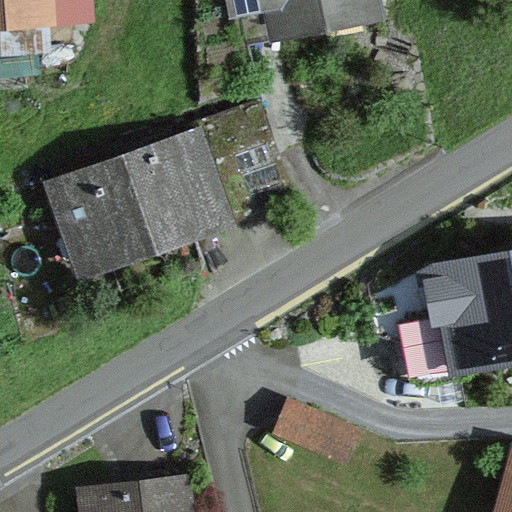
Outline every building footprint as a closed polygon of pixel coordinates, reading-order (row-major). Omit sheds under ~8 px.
[(0,0),(0,52),(41,51),(38,14),(90,11),(89,0),(0,0)] [(371,4),(369,0),(237,0),(243,30),(371,4)] [(276,190),(240,89),(181,110),(191,138),(116,165),(107,138),(49,158),(58,193),(38,200),(45,221),(66,213),(84,263),(221,215),(219,210),(276,190)] [(511,259),(432,275),(429,259),(410,263),(368,287),(374,322),(403,330),(402,322),(420,319),(430,371),(460,365),(458,356),(511,345),(511,259)] [(282,430),(345,457),(356,430),(293,404),(282,430)] [(511,511),(511,480),(503,511),(511,511)] [(85,494),(87,511),(185,511),(182,483),(85,494)]
